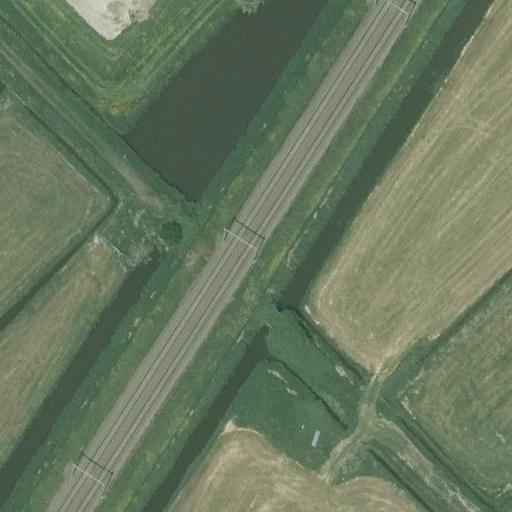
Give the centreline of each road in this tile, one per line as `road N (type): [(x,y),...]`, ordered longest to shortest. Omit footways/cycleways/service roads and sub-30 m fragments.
road 1 (track): [(462,511),(256,306)]
road 2 (track): [(193,243),(0,49)]
